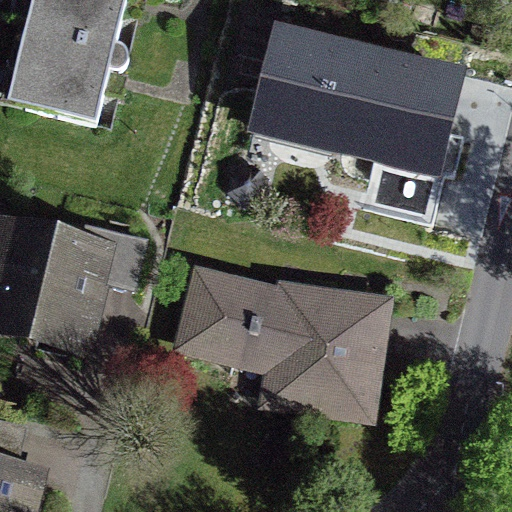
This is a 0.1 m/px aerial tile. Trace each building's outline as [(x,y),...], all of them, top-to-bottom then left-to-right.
[(48,0),(42,29),(27,25),(27,26),(44,31),(44,32),(115,49),(115,48),(127,0),(48,0)] [(118,48),(115,48),(115,49),(44,32),(44,31),(27,26),(27,27),(16,73),(33,77),(26,109),(25,111),(95,128),(109,74),(111,75),(113,75),(115,75),(117,75),(119,74),(121,73),(123,72),(125,70),(126,68),(127,66),(127,64),(128,62),(128,60),(127,57),(126,55),(125,53),(123,52),(122,50),(120,49),(118,48)] [(461,71),(280,26),(255,127),(436,171),(461,71)] [(1,230),(0,235),(0,299),(3,303),(0,313),(0,330),(82,350),(97,285),(92,277),(97,257),(98,253),(80,249),(1,230)] [(376,370),(385,310),(386,308),(376,306),(338,300),(338,302),(301,296),(298,308),(283,305),(284,299),(199,278),(181,350),(290,376),(285,408),(369,421),(376,370)] [(0,511),(26,511),(35,478),(15,474),(0,483),(0,511)]
